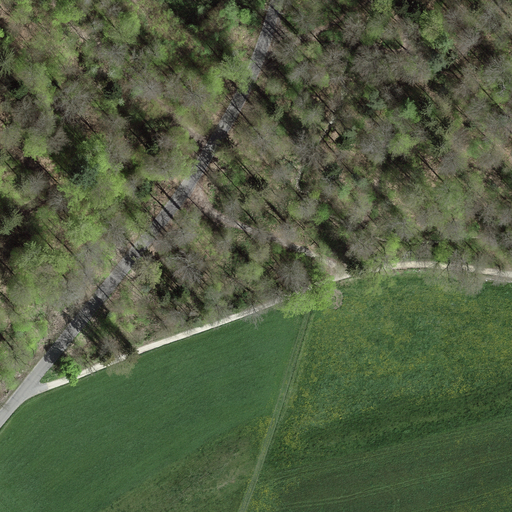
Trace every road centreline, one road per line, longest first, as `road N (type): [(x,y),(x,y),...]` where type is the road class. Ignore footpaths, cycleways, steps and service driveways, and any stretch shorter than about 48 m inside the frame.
road 1 (tertiary): [(277,0),(249,80),(212,148),(0,417)]
road 2 (track): [(19,395),(343,273)]
road 3 (track): [(242,511),(318,282)]
road 4 (track): [(343,273),(180,196)]
road 5 (track): [(343,273),(414,264),(511,273)]
